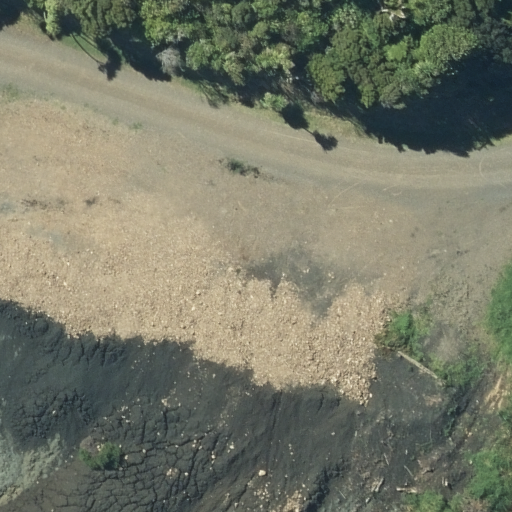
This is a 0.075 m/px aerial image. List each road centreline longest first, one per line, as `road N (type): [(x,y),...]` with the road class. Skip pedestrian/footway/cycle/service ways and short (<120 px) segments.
road 1 (track): [(0,57),(318,162),(412,175),(511,162)]
road 2 (track): [(486,168),(469,286),(420,371)]
